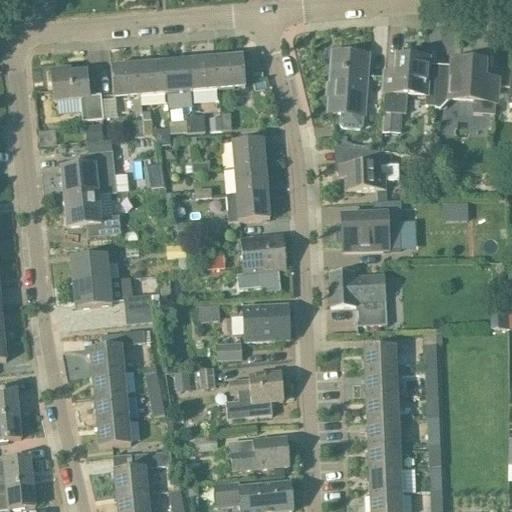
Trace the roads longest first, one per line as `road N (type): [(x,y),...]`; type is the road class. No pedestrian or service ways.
road 1 (residential): [(313,511),(296,143),(263,14)]
road 2 (residential): [(13,37),(42,274),(86,511)]
road 3 (residential): [(263,14),(13,37)]
road 4 (residential): [(511,15),(421,3),(263,14)]
